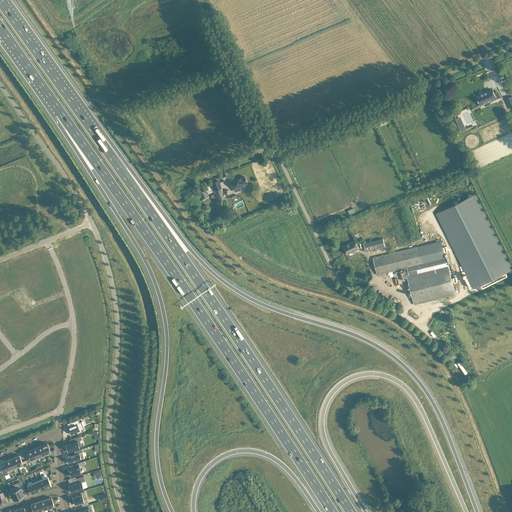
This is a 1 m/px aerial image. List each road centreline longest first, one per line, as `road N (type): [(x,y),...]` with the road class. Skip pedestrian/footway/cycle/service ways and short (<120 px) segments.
road 1 (motorway): [(477,511),(438,414),(403,364),(360,337),(276,309),(219,278),(98,138)]
road 2 (motorway): [(60,112),(218,334),(331,511)]
road 3 (motorway): [(350,511),(98,138)]
road 4 (motorway): [(60,112),(141,244),(161,293),(167,345),(156,455),(173,511)]
road 5 (motorway): [(364,511),(321,421),(334,388),(368,373),(394,379),(416,402),(465,511)]
road 6 (unclassified): [(471,386),(430,333),(336,277),(272,145)]
road 7 (unclassified): [(121,511),(106,450),(116,314),(91,222)]
road 8 (unclassified): [(272,145),(511,46)]
road 9 (motorway): [(194,511),(206,468),(241,450),(284,464),(319,511)]
road 10 (motorway): [(98,138),(1,0)]
road 11 (unclassified): [(91,222),(0,83)]
road 12 (track): [(272,145),(201,0)]
